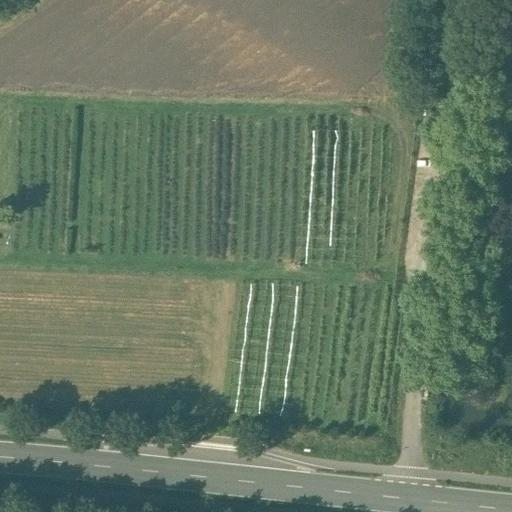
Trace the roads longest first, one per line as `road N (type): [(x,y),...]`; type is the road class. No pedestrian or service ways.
road 1 (residential): [(461,0),(408,498)]
road 2 (secondary): [(0,455),(408,498)]
